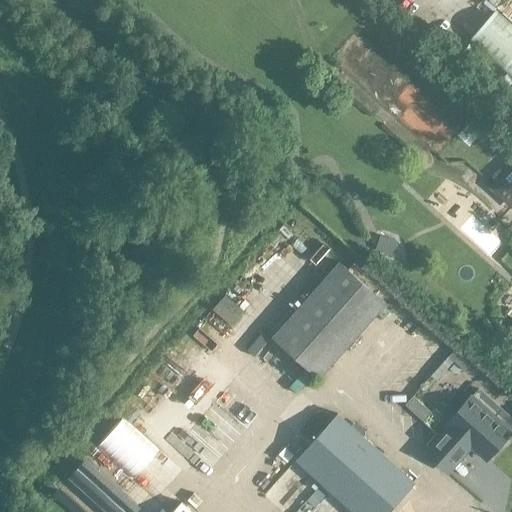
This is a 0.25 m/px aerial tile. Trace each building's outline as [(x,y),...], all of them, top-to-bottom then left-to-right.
[(511,82),(511,22),(497,9),(468,43),(511,82)] [(511,167),(494,188),(511,203),(511,167)] [(319,379),(386,304),(339,263),(273,337),(319,379)] [(214,306),(232,323),(245,309),(227,292),(214,306)] [(223,317),(55,494),(73,511),(169,511),(292,384),(223,317)] [(450,426),(426,453),(448,472),(472,446),(487,459),(510,433),(507,430),(511,424),(511,418),(501,409),(493,418),(470,397),(447,424),(450,426)] [(312,439),(330,418),(320,408),(301,429),(312,439)] [(354,511),(389,511),(415,483),(338,414),(297,460),(354,511)] [(193,511),(181,502),(172,511),(193,511)]
